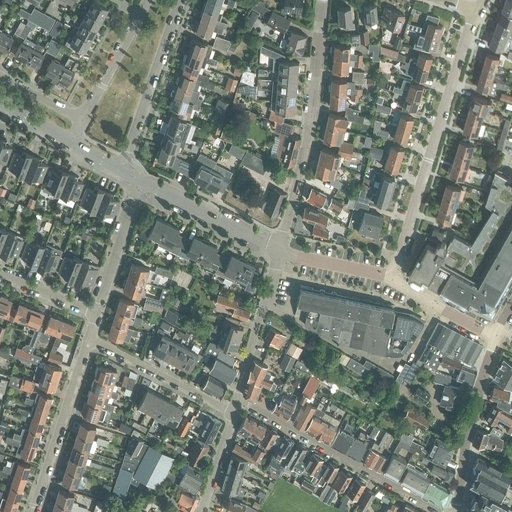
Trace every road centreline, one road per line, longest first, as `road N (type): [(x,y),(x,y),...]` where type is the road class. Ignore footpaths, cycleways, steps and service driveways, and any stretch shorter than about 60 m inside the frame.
road 1 (residential): [(392,279),(478,10)]
road 2 (residential): [(279,249),(312,117),(325,0)]
road 3 (residential): [(445,511),(236,399)]
road 4 (residential): [(121,172),(181,0)]
road 5 (residential): [(456,511),(464,446),(494,336)]
road 6 (residential): [(34,511),(89,341)]
road 7 (residential): [(232,411),(89,341)]
road 8 (residential): [(138,181),(279,249)]
road 9 (residential): [(236,399),(279,249)]
road 10 (residential): [(96,315),(138,181)]
road 11 (residential): [(139,14),(80,120)]
